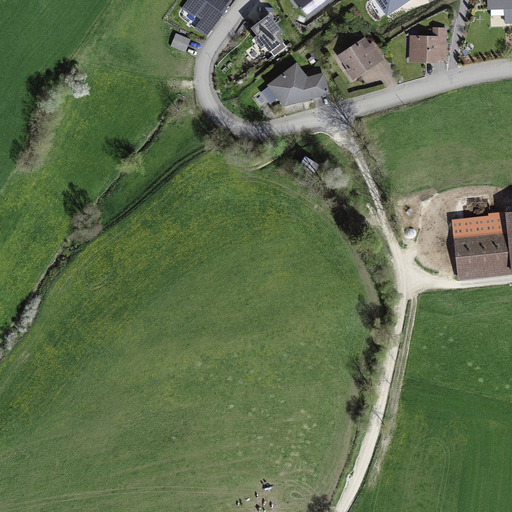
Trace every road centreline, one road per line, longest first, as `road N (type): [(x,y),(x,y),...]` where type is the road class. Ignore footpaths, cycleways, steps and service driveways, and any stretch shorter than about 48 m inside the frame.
road 1 (residential): [(246,0),(203,63),(207,102),(236,130),(271,136),(450,83)]
road 2 (track): [(404,289),(372,450),(341,511)]
